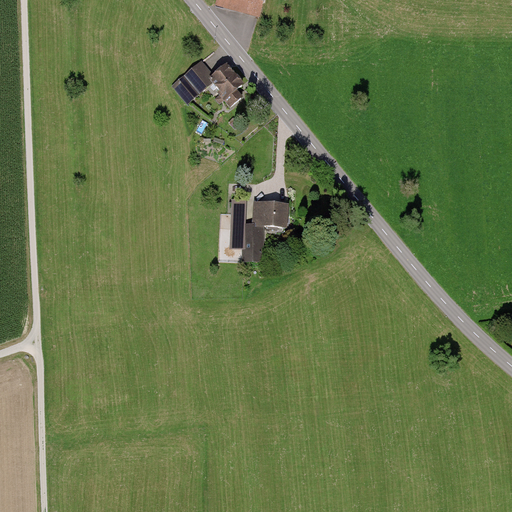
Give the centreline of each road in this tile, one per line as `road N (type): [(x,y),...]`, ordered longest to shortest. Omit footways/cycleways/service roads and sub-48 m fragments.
road 1 (tertiary): [(511,367),(426,283),(193,0)]
road 2 (track): [(0,354),(38,341),(25,0)]
road 3 (track): [(38,341),(44,511)]
